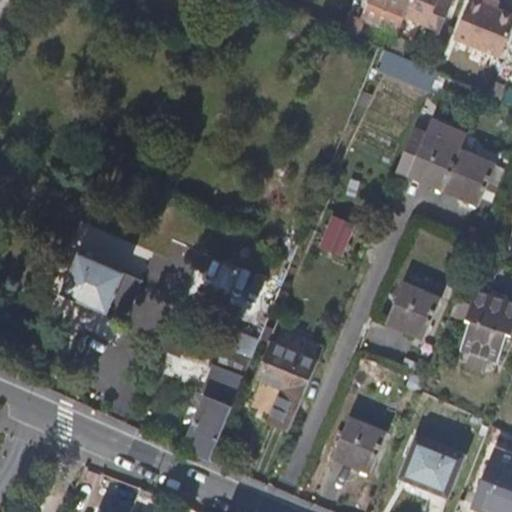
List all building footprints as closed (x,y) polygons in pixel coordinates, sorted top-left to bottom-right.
[(367,0),(399,13),(404,0),(367,0)] [(448,0),(404,0),(399,13),(436,28),(448,0)] [(500,60),(511,32),(511,19),(492,11),(495,1),(492,0),(465,0),(449,38),(500,60)] [(424,132),(408,172),(480,203),(495,164),(424,132)] [(338,208),(326,235),(344,244),(356,216),(338,208)] [(124,271),(81,253),(64,292),(109,312),(111,305),(124,271)] [(129,313),(143,279),(124,271),(111,305),(129,313)] [(405,282),(389,321),(426,336),(443,297),(405,282)] [(511,300),(464,284),(453,312),(470,318),(460,346),(472,351),(488,356),(499,360),(509,332),(511,332),(511,300)] [(289,429),(327,336),(283,319),(258,376),(282,388),(270,420),(289,429)] [(482,372),(488,356),(472,351),(467,366),(482,372)] [(184,448),(211,459),(244,377),(212,362),(199,393),(191,389),(179,392),(175,406),(179,415),(195,421),(184,448)] [(441,410),(439,426),(464,430),(466,413),(441,410)] [(349,416),(333,455),(372,472),(388,433),(349,416)] [(417,435),(399,478),(448,497),(465,455),(417,435)] [(511,511),(511,458),(494,451),(472,506),(488,511),(511,511)] [(129,511),(132,506),(109,495),(101,511),(129,511)]
